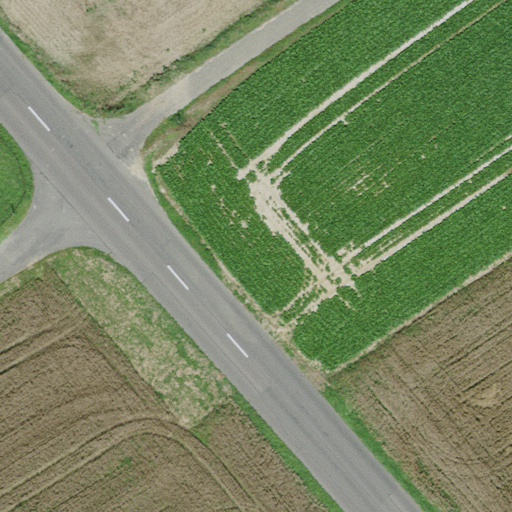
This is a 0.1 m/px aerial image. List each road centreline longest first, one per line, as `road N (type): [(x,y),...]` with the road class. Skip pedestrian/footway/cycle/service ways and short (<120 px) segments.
road 1 (tertiary): [(0,72),(385,511)]
road 2 (track): [(78,163),(311,0)]
